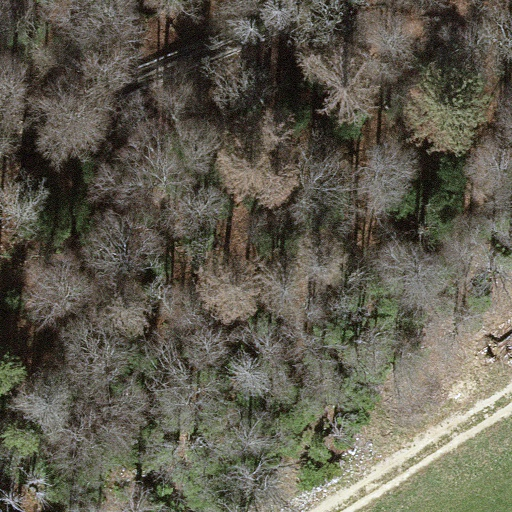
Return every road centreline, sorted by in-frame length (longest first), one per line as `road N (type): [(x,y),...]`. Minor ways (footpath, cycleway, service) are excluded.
road 1 (track): [(490,0),(0,159)]
road 2 (track): [(319,511),(511,394)]
